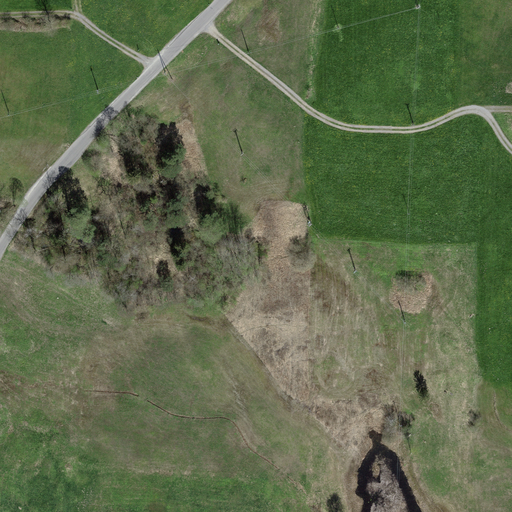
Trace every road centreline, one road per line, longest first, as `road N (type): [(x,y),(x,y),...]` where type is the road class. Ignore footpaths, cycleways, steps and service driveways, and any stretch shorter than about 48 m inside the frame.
road 1 (track): [(200,21),(332,122),(410,130),(476,110),(511,150)]
road 2 (unclassified): [(222,0),(58,168),(0,246)]
road 3 (track): [(155,67),(75,16),(0,14)]
